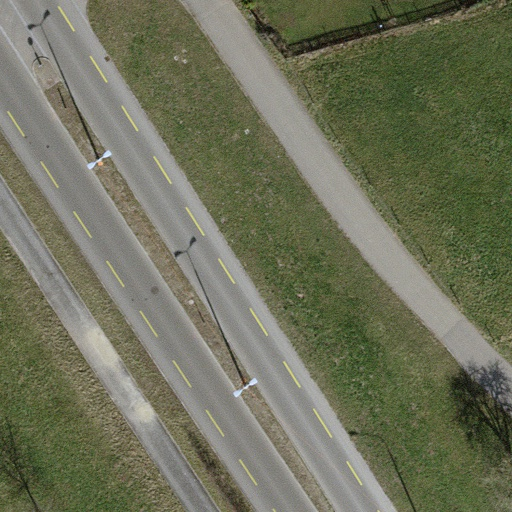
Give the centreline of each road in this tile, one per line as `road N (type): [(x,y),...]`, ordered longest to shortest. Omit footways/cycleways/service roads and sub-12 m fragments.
road 1 (tertiary): [(359,511),(23,0)]
road 2 (tertiary): [(0,73),(282,511)]
